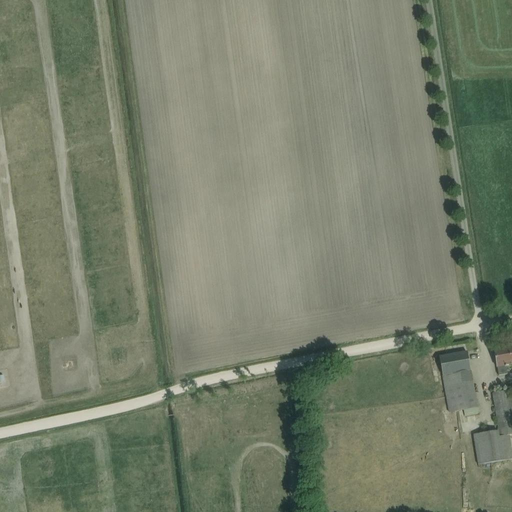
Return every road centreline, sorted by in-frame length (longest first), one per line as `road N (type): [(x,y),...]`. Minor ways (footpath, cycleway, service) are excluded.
road 1 (track): [(480,330),(0,436)]
road 2 (unclassified): [(511,324),(480,330),(428,0)]
